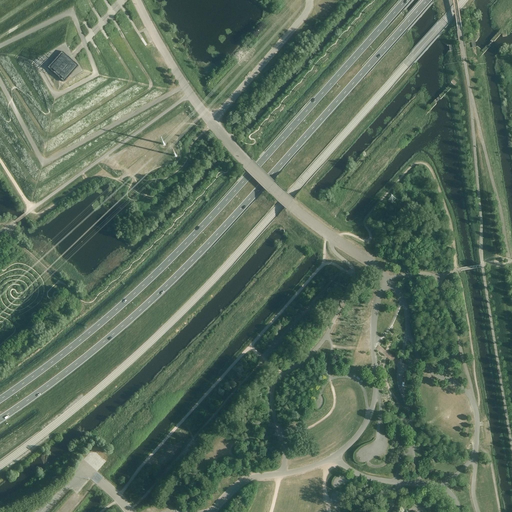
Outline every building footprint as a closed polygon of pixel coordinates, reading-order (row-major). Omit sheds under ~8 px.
[(475,42),(448,46),(449,48),(449,51),(476,47),(475,42)] [(52,63),(47,68),(64,82),(69,77),(78,66),(62,51),(52,62),(52,63)] [(164,469),(187,441),(176,431),(152,458),(164,469)] [(297,475),(297,482),(305,483),(306,475),(297,475)] [(76,492),(72,496),(79,502),(83,498),(76,492)] [(341,511),(342,492),(331,492),(330,511),(341,511)] [(68,498),(62,506),(66,509),(72,501),(68,498)]
